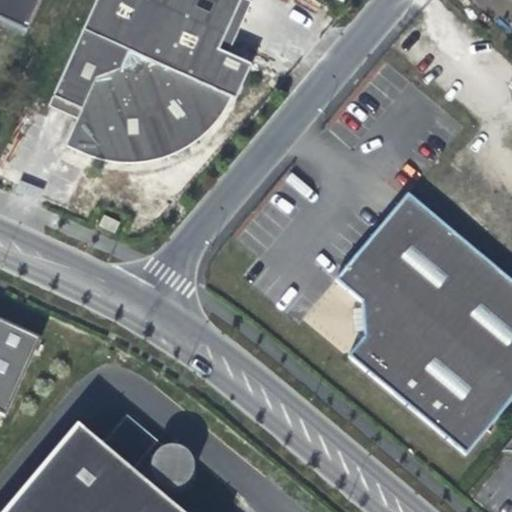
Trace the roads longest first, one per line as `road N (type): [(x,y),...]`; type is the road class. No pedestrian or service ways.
road 1 (unclassified): [(139,299),(391,0)]
road 2 (tertiary): [(409,511),(294,412),(139,299)]
road 3 (tertiary): [(139,299),(0,237)]
